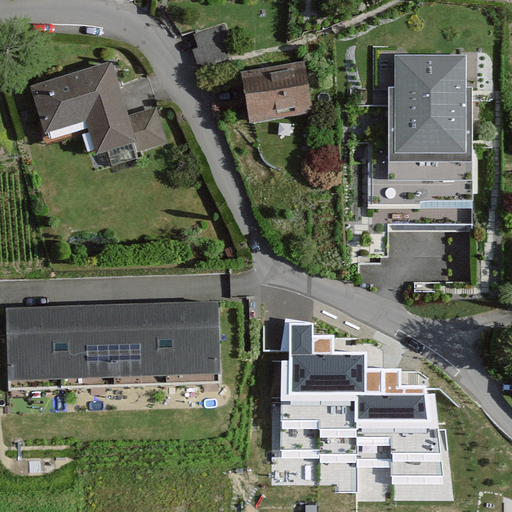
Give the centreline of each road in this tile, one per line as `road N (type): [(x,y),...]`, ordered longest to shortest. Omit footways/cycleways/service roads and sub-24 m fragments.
road 1 (residential): [(404,325),(276,274),(173,58),(129,25),(0,15)]
road 2 (residential): [(404,325),(464,360),(511,421)]
